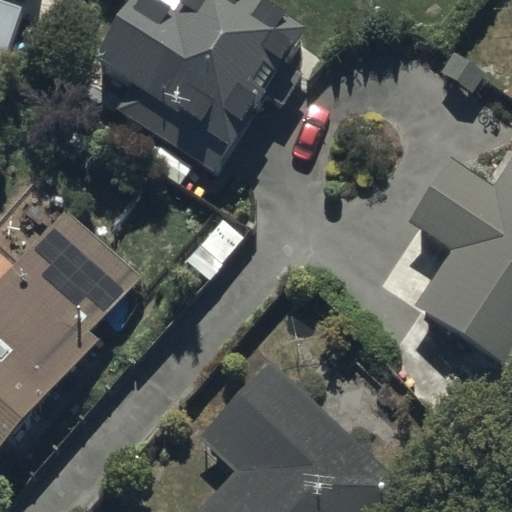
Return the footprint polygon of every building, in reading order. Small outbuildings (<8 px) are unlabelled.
[(0,0),(0,62),(3,63),(25,3),(15,0),(0,0)] [(307,20),(274,0),(183,0),(181,4),(173,0),(135,0),(100,57),(137,80),(120,108),(217,167),(307,20)] [(414,220),(455,247),(419,301),(511,361),(511,158),(497,181),(456,155),(414,220)] [(0,450),(99,334),(93,329),(141,272),(66,208),(0,284),(0,450)] [(380,511),(406,485),(272,360),(199,438),(236,472),(199,511),(380,511)]
